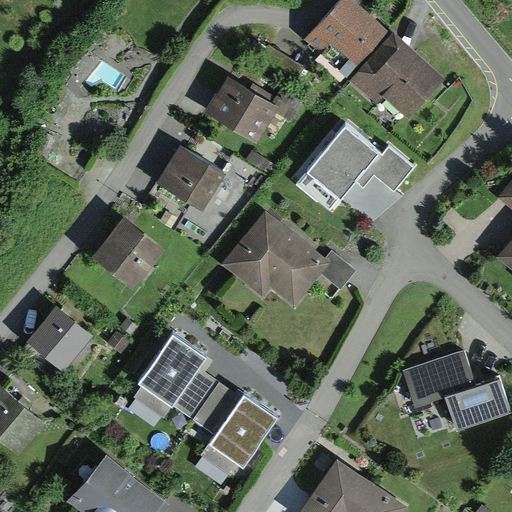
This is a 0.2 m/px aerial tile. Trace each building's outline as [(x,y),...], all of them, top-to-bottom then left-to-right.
[(390,23),(363,0),(333,0),(303,34),(346,72),(390,23)] [(445,72),(394,26),(348,78),(377,104),(386,95),(408,114),(445,72)] [(274,97),(230,69),(206,107),(257,139),(272,115),(284,123),(302,96),(282,84),(274,97)] [(382,147),(345,117),(306,165),(340,193),(354,176),(363,184),(374,171),(395,189),(417,162),(389,139),(382,147)] [(226,166),(180,138),(156,178),(201,205),(226,166)] [(511,178),(499,194),(511,204),(511,178)] [(327,256),(269,207),(223,261),(262,294),(272,282),(294,301),(321,268),(341,284),(356,267),(333,248),(327,256)] [(165,244),(125,209),(93,246),(133,281),(165,244)] [(511,237),(499,254),(511,264),(511,237)] [(93,329),(56,299),(26,335),(31,339),(20,351),(53,378),(93,329)] [(117,329),(109,339),(120,349),(129,339),(117,329)] [(193,414),(220,376),(204,366),(211,356),(172,329),(139,376),(193,414)] [(464,344),(403,366),(416,402),(444,392),(456,427),(511,407),(511,404),(500,370),(476,378),(464,344)] [(220,376),(193,414),(214,428),(207,437),(245,463),(280,412),(245,388),(243,392),(220,376)] [(47,417),(2,379),(0,381),(0,432),(20,449),(47,417)] [(163,511),(173,501),(107,447),(67,495),(87,511),(163,511)] [(401,511),(408,503),(338,454),(297,511),(401,511)]
